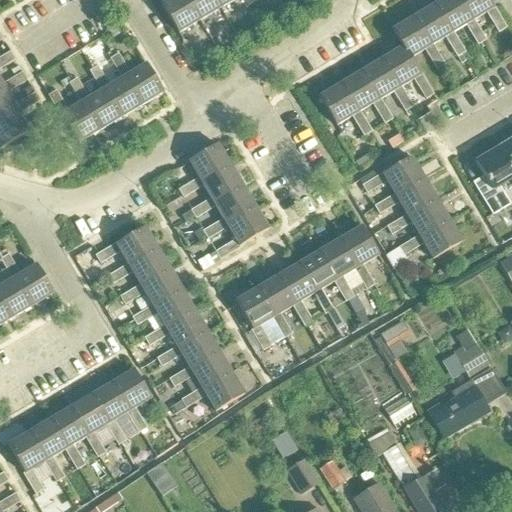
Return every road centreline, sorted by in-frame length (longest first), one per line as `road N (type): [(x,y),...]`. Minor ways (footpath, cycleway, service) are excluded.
road 1 (residential): [(33,198),(31,216),(95,333),(0,388)]
road 2 (unclassified): [(202,122),(187,140),(90,199),(33,198)]
road 3 (residential): [(238,78),(312,201)]
road 4 (residential): [(202,122),(129,0)]
road 5 (unclassified): [(345,0),(334,20),(238,78)]
